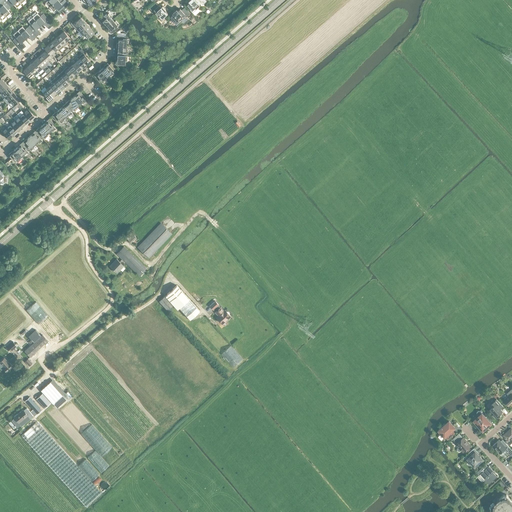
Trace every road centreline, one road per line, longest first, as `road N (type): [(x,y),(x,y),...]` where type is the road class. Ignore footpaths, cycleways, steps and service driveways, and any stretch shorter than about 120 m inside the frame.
road 1 (secondary): [(0,245),(280,0)]
road 2 (track): [(53,211),(292,0)]
road 3 (track): [(47,371),(43,356),(109,306),(111,293),(88,259),(81,229),(46,204)]
road 4 (residential): [(44,110),(9,68),(79,6)]
road 5 (track): [(47,371),(161,292)]
road 6 (residential): [(44,110),(107,54),(109,39),(88,15)]
